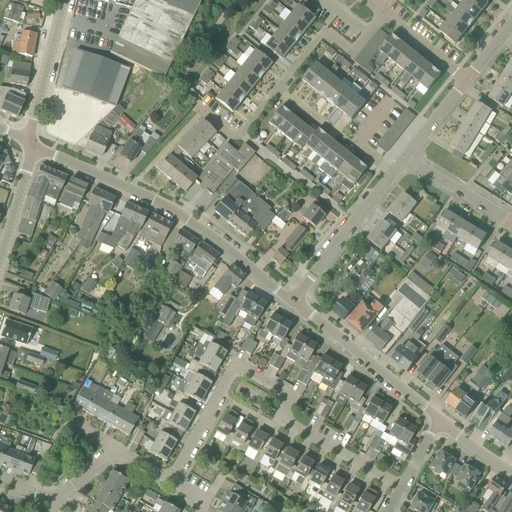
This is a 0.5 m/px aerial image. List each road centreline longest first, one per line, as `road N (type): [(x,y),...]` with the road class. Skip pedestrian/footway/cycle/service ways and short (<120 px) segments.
road 1 (residential): [(400,487),(288,424),(278,391),(239,369),(171,478)]
road 2 (tertiary): [(292,302),(187,219),(34,147)]
road 3 (residential): [(202,111),(240,133),(323,29),(353,51),(368,31)]
road 4 (tertiary): [(440,419),(292,302)]
road 5 (tertiary): [(292,302),(393,171)]
road 6 (tertiary): [(26,140),(64,0)]
road 7 (residential): [(404,156),(511,223)]
